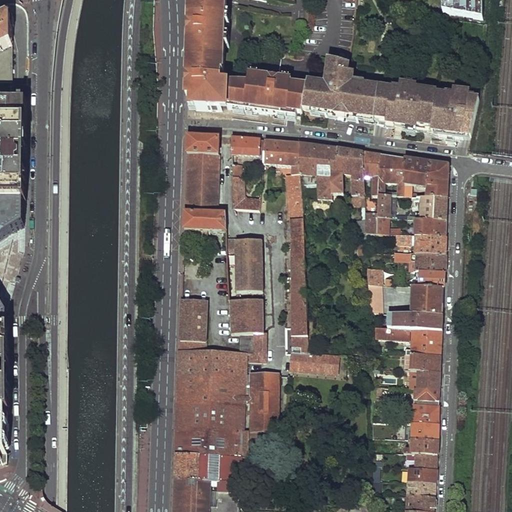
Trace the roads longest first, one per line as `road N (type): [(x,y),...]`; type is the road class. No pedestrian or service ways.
road 1 (secondary): [(49,511),(57,86),(68,0)]
road 2 (primary): [(137,0),(128,511)]
road 3 (residential): [(0,501),(20,471),(22,308),(40,251),(46,0)]
road 4 (primary): [(159,511),(172,129)]
road 5 (residential): [(461,163),(445,511)]
road 6 (residential): [(172,129),(340,142),(461,163)]
road 7 (unknown): [(289,137),(300,70),(335,38),(334,0)]
road 8 (primary): [(172,129),(173,0)]
